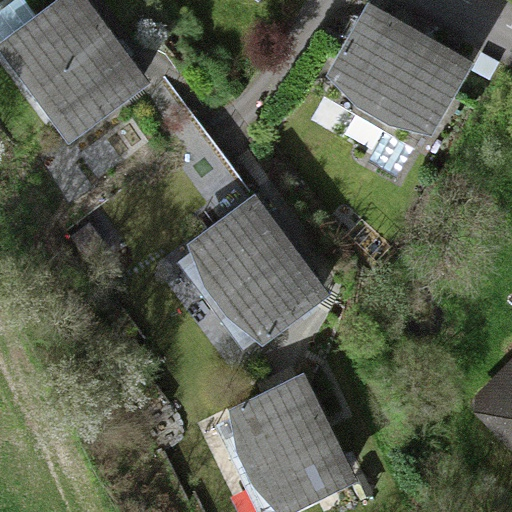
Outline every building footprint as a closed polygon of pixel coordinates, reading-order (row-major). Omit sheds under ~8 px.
[(220,0),(254,18),(263,0),(220,0)] [(0,63),(0,74),(66,164),(146,105),(74,9),(0,63)] [(471,83),(365,21),(326,94),(354,126),(385,143),(426,155),(471,83)] [(253,365),(323,315),(251,214),(181,264),(253,365)] [(511,473),(511,356),(466,402),(465,425),(511,473)] [(327,511),(353,500),(300,389),(226,424),(229,458),(252,506),(257,511),(327,511)]
